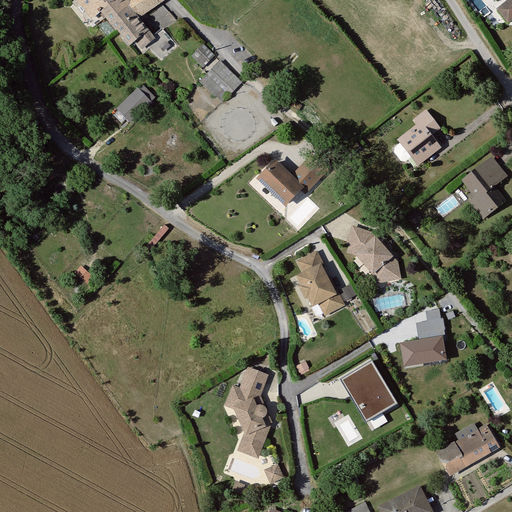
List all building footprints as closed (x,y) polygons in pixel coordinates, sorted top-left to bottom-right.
[(86,0),(97,15),(103,11),(116,31),(120,28),(131,44),(140,38),(163,61),(178,47),(163,29),(155,36),(148,30),(144,33),(138,24),(135,19),(139,16),(140,17),(166,0),(165,0),(133,0),(130,3),(126,0),(86,0)] [(511,0),(502,8),(510,18),(511,16),(511,0)] [(510,18),(502,8),(500,10),(508,20),(510,18)] [(203,48),(196,55),(208,66),(214,58),(203,48)] [(241,83),(220,61),(213,69),(226,82),(221,87),(229,95),(241,83)] [(208,74),(211,77),(221,87),(226,82),(213,69),(208,74)] [(214,95),(221,87),(211,77),(204,84),(214,95)] [(141,89),(117,112),(129,124),(153,101),(141,89)] [(419,126),(400,141),(401,142),(394,147),(393,152),(400,161),(405,161),(412,155),(418,163),(437,148),(428,136),(436,129),(424,114),(415,121),(419,126)] [(45,148),(39,134),(34,136),(39,150),(45,148)] [(304,166),(318,179),(326,171),(312,158),(304,166)] [(505,178),(491,161),(465,181),(478,197),(473,201),(484,215),(503,200),(493,187),(505,178)] [(304,166),(291,180),(275,164),(260,180),(286,205),(300,189),(304,193),(318,179),(304,166)] [(414,212),(409,217),(416,226),(422,222),(414,212)] [(373,272),(374,277),(384,275),(384,278),(396,276),(393,262),(388,256),(381,248),(383,247),(376,239),(374,241),(369,235),(356,231),(352,245),(349,252),(357,255),(373,272)] [(381,248),(388,256),(389,254),(383,247),(381,248)] [(308,272),(318,267),(320,266),(314,254),(302,260),(308,272)] [(341,304),(318,267),(308,272),(302,260),(298,263),(304,274),(297,278),(302,287),(300,288),(305,297),(307,295),(312,305),(318,301),(324,313),(341,304)] [(81,266),(75,272),(88,284),(94,278),(81,266)] [(353,283),(341,288),(346,298),(357,293),(353,283)] [(426,312),(428,319),(436,318),(434,310),(426,312)] [(401,344),(404,363),(442,356),(439,339),(442,338),(440,329),(443,328),(441,317),(436,318),(428,319),(428,321),(429,330),(426,331),(428,340),(420,341),(401,344)] [(417,323),(420,341),(428,340),(426,331),(429,330),(428,321),(417,323)] [(442,356),(404,363),(405,368),(443,361),(442,356)] [(306,362),(296,366),(299,373),(301,372),(302,374),(309,371),(308,369),(309,368),(306,362)] [(370,362),(343,378),(369,421),(396,405),(370,362)] [(244,432),(241,441),(258,447),(268,422),(264,414),(262,413),(262,411),(262,410),(261,408),(260,407),(260,406),(257,397),(255,397),(263,376),(247,370),(239,391),(231,388),(225,405),(233,408),(244,432)] [(438,459),(446,473),(460,465),(461,467),(495,447),(485,431),(476,436),(472,429),(469,428),(458,435),(457,438),(459,442),(457,442),(458,444),(447,450),(451,456),(449,457),(447,454),(438,459)] [(258,447),(241,441),(238,449),(255,455),(258,447)] [(271,476),(268,478),(270,481),(280,476),(275,466),(272,468),(274,471),(271,476)] [(274,471),(272,468),(265,471),(268,478),(271,476),(274,471)] [(426,511),(417,491),(381,508),(382,511),(426,511)]
